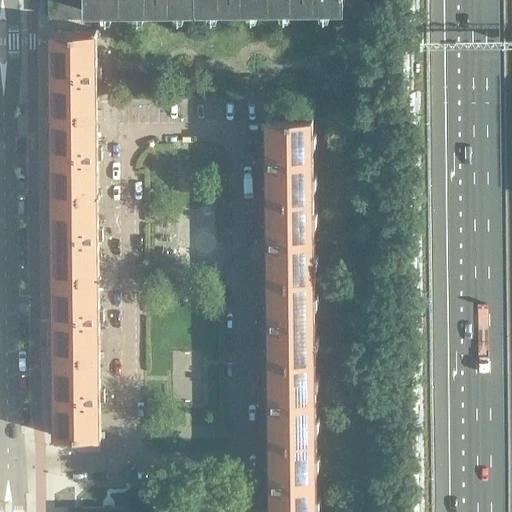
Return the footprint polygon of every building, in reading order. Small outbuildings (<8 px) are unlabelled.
[(364,1),(364,0),(50,0),(50,16),(89,15),(89,7),(110,7),(110,4),(141,4),(141,7),(182,6),(182,3),(214,3),(214,6),(255,6),(255,3),(287,3),(287,5),(328,5),(328,2),(344,2),(344,1),(364,1)] [(103,239),(103,227),(99,227),(99,225),(99,196),(102,196),(102,189),(98,189),(98,160),(99,160),(99,158),(103,158),(102,146),(98,146),(98,144),(98,115),(101,115),(101,109),(98,109),(97,80),(98,80),(98,78),(102,78),(102,66),(98,66),(98,64),(97,64),(97,37),(100,37),(100,32),(97,32),(97,29),(91,29),(91,31),(51,32),(55,436),(95,435),(95,437),(101,437),(104,437),(104,431),(101,431),(101,402),(101,399),(105,399),(105,388),(101,388),(101,386),(100,357),(103,357),(103,351),(100,351),(100,322),(100,320),(104,319),(104,308),(100,308),(100,306),(99,277),(103,277),(103,270),(99,270),(99,241),(100,241),(99,239),(103,239)] [(314,198),(313,118),(313,117),(273,117),(273,115),(267,115),(264,115),(264,121),(267,121),(267,150),(267,153),(263,153),(263,164),(267,164),(267,166),(268,196),(264,196),(264,198),(314,198)] [(315,278),(314,198),(264,198),(265,201),(268,201),(268,230),(267,230),(268,233),(264,233),(264,244),(268,244),(268,246),(269,276),(265,276),(265,279),(315,278)] [(316,360),(315,278),(265,279),(265,282),(269,282),(269,311),(268,311),(268,314),(264,314),(265,325),(269,325),(269,327),(269,335),(269,357),(266,357),(266,360),(316,360)] [(317,440),(316,360),(266,360),(266,363),(269,363),(270,392),(269,392),(269,395),(265,395),(266,406),(269,406),(269,409),(270,409),(270,438),(267,438),(267,440),(317,440)] [(317,511),(317,440),(267,440),(267,443),(270,443),(271,472),(270,472),(270,475),(266,475),(266,486),(270,486),(270,488),(271,488),(271,511),(317,511)] [(161,511),(161,495),(142,495),(142,504),(129,504),(129,507),(80,508),(79,511),(161,511)]
